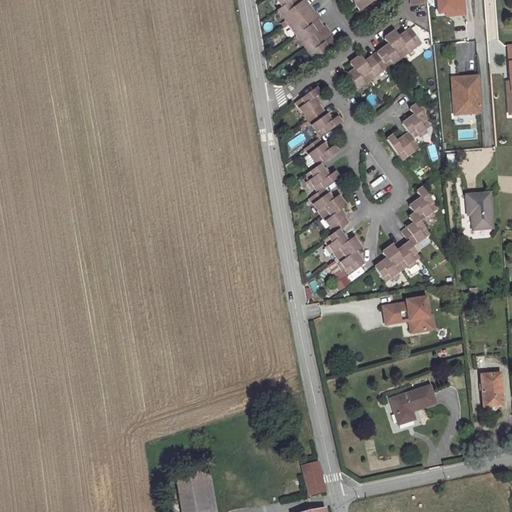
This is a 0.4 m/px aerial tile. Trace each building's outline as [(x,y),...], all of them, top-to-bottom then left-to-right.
[(277,0),(280,4),(276,7),(285,20),(282,23),(284,26),(288,24),(296,34),(292,37),(294,40),(299,38),(312,56),(309,60),(311,62),(336,44),(331,37),(332,35),(325,25),(322,26),(318,19),(320,17),(316,11),(313,13),(304,0),(277,0)] [(352,0),(356,5),(358,4),(363,10),(376,0),(352,0)] [(455,11),(465,10),(464,0),(438,0),(440,10),(447,9),(454,8),(455,11)] [(354,91),(371,78),(388,66),(393,62),(394,64),(402,59),(400,56),(422,41),(411,26),(406,30),(400,35),(398,32),(395,29),(385,36),(387,40),(389,43),(382,48),(371,55),(366,60),(363,57),(361,54),(350,62),(353,66),(355,68),(348,72),(343,76),(354,91)] [(452,75),(454,100),(463,100),(460,75),(452,75)] [(479,75),(460,75),(463,100),(454,100),(454,112),(482,112),(479,75)] [(314,98),(317,95),(320,93),(315,86),(296,101),(322,137),(342,121),(337,116),(333,118),(331,120),(326,114),(318,103),(314,98)] [(411,107),(413,110),(415,113),(407,119),(403,121),(410,131),(404,135),(398,140),(396,137),(393,134),(388,138),(403,158),(420,145),(413,136),(418,134),(420,135),(427,130),(426,127),(430,124),(416,103),(411,107)] [(415,113),(413,110),(405,115),(407,119),(415,113)] [(309,199),(321,216),(333,233),(324,240),(327,246),(326,247),(331,253),(333,252),(341,263),(339,264),(344,271),(346,270),(349,275),(364,264),(360,259),(354,252),(357,250),(360,248),(353,236),(349,239),(347,241),(342,234),(339,230),(348,223),(344,218),(340,211),(342,209),(345,207),(338,197),(334,199),(332,201),(327,194),(323,189),(338,178),(334,172),(331,174),(328,177),(323,170),(320,164),(338,151),(334,146),(330,148),(328,150),(323,143),(320,138),(305,148),(318,166),(305,175),(309,181),(307,183),(312,189),(315,188),(318,192),(309,199)] [(308,155),(302,159),(307,168),(313,164),(308,155)] [(327,167),(323,170),(328,177),(331,174),(327,167)] [(417,191),(420,195),(422,197),(415,203),(410,207),(415,213),(409,219),(411,222),(413,224),(407,228),(402,232),(409,243),(405,245),(397,251),(395,248),(393,245),(383,253),(385,256),(387,259),(380,264),(376,267),(385,281),(390,278),(392,280),(399,276),(398,273),(408,265),(410,267),(417,263),(415,260),(420,256),(412,246),(430,233),(421,221),(426,217),(427,218),(435,213),(433,211),(438,208),(423,187),(417,191)] [(492,194),(468,196),(469,215),(473,215),(476,231),(496,228),(492,194)] [(402,243),(395,248),(397,251),(405,245),(402,243)] [(328,267),(333,275),(339,271),(334,263),(328,267)] [(383,307),(386,324),(402,321),(400,312),(408,310),(409,320),(411,332),(426,330),(424,317),(429,317),(425,297),(406,300),(406,303),(383,307)] [(408,310),(400,312),(402,321),(409,320),(408,310)] [(429,317),(424,317),(426,330),(434,328),(432,316),(429,317)] [(500,368),(481,370),(485,405),(503,403),(500,368)] [(430,386),(395,396),(400,409),(395,412),(399,424),(415,418),(413,410),(435,403),(430,386)] [(390,398),(395,412),(400,409),(395,396),(390,398)] [(308,496),(326,493),(317,459),(312,459),(313,465),(302,467),(308,496)] [(202,464),(176,471),(184,510),(211,504),(202,464)]
